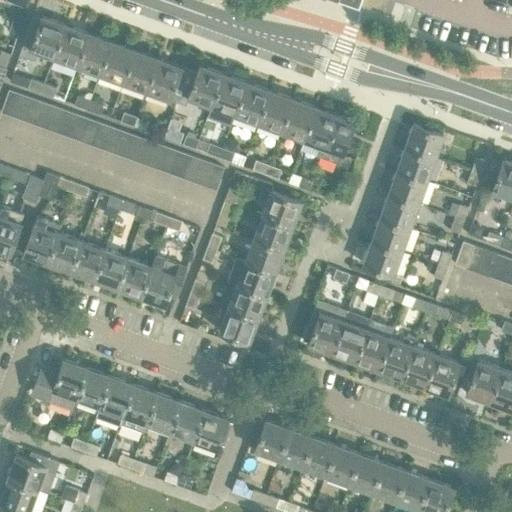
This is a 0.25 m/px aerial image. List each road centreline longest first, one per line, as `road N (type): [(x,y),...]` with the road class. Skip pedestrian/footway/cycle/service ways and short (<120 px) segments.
road 1 (secondary): [(252,25),(337,65),(511,119)]
road 2 (secondary): [(511,105),(321,37),(252,25)]
road 3 (residential): [(231,381),(38,310)]
road 4 (residential): [(488,461),(324,402)]
